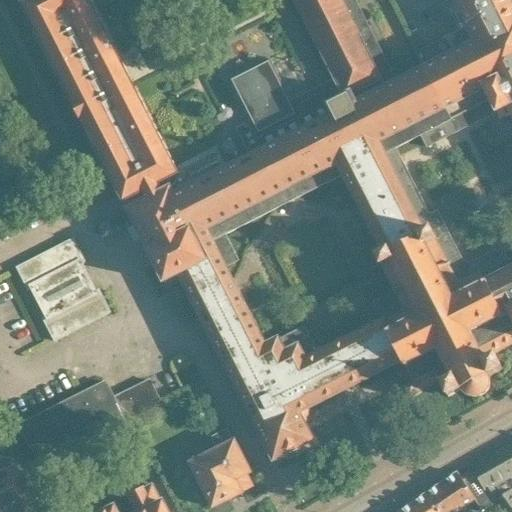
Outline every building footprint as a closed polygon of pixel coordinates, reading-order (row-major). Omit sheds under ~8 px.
[(458,295),(431,243),(437,239),(431,228),(425,231),(387,154),(421,136),(426,148),(456,132),(425,70),(397,84),(354,0),(293,0),(321,55),(323,54),(334,77),(290,99),(269,57),(228,77),(249,120),(235,127),(244,145),(220,158),(215,147),(174,167),(88,0),(33,0),(24,5),(75,104),(77,103),(76,101),(81,99),(90,117),(85,119),(84,117),(82,118),(124,200),(126,199),(125,198),(130,195),(136,206),(129,210),(151,252),(150,252),(165,283),(181,275),(275,461),(313,441),(306,428),(299,414),(395,365),(406,388),(405,388),(410,399),(422,394),(421,392),(441,381),(442,384),(441,384),(448,398),(462,391),(462,390),(463,392),(464,393),(465,394),(466,395),(468,396),(469,397),(471,397),(472,398),(474,398),(477,398),(478,398),(480,397),(481,397),(483,396),(484,395),(487,393),(488,392),(489,389),(490,388),(490,386),(490,384),(490,383),(490,381),(490,380),(489,378),(489,377),(489,376),(490,377),(503,370),(496,356),(495,357),(494,354),(511,345),(511,274),(509,269),(458,295)] [(417,53),(416,53),(425,70),(456,132),(458,131),(496,114),(508,108),(511,116),(511,259),(508,262),(511,270),(511,7),(508,0),(452,0),(443,5),(452,22),(459,19),(464,29),(457,32),(419,52),(417,53)] [(30,292),(32,292),(30,289),(33,288),(48,318),(46,319),(44,317),(43,317),(46,322),(100,294),(98,289),(97,290),(98,292),(96,294),(80,264),(83,262),(84,265),(85,264),(72,239),(60,245),(71,265),(28,287),(30,292)] [(18,426),(18,427),(28,447),(36,443),(37,446),(74,446),(75,448),(124,423),(129,420),(160,404),(149,381),(112,399),(103,383),(18,426)] [(212,438),(219,451),(192,465),(214,508),(242,494),(241,493),(253,487),(247,475),(250,473),(228,430),(212,438)] [(473,471),(468,475),(489,507),(494,503),(500,511),(511,511),(511,489),(506,481),(508,480),(511,477),(511,444),(494,455),(471,468),(473,471)] [(136,460),(128,463),(134,476),(142,472),(136,460)] [(128,463),(120,467),(126,479),(134,476),(128,463)] [(126,479),(120,467),(112,471),(118,483),(126,479)] [(458,474),(426,495),(437,511),(459,511),(476,501),(483,511),(489,507),(468,475),(462,479),(458,474)] [(32,511),(16,476),(0,483),(0,511),(32,511)] [(112,511),(110,507),(100,511),(162,511),(149,486),(140,491),(139,489),(126,496),(133,511),(112,511)] [(437,511),(426,495),(400,511),(437,511)]
